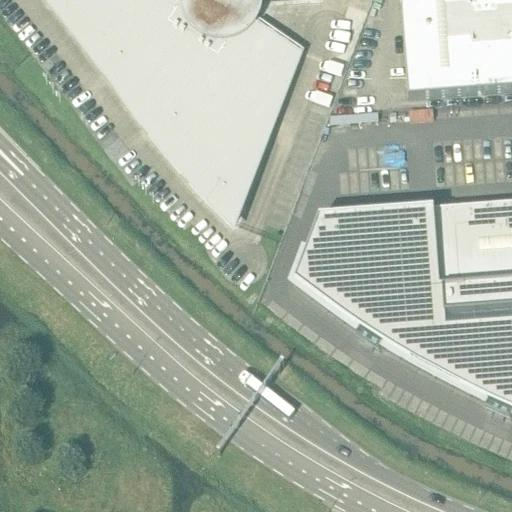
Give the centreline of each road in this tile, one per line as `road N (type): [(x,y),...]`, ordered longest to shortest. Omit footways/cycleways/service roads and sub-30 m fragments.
road 1 (secondary): [(463,511),(333,445),(230,369),(34,185)]
road 2 (secondary): [(7,224),(194,399),(378,511)]
